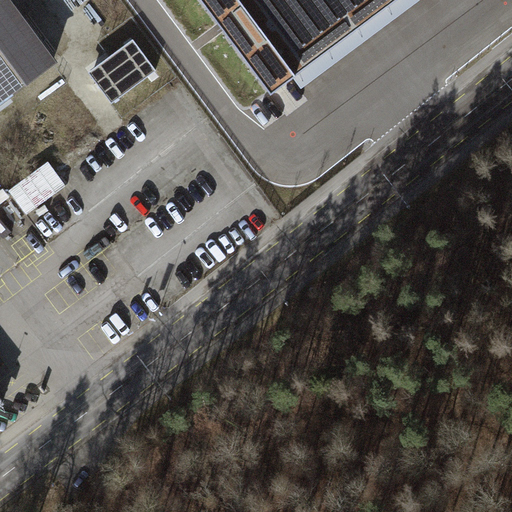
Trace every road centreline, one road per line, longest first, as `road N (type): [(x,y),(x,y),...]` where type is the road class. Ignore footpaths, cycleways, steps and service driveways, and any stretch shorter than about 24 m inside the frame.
road 1 (tertiary): [(0,477),(511,79)]
road 2 (unknown): [(0,247),(47,254),(185,104)]
road 3 (unknown): [(397,21),(289,83),(209,0)]
road 4 (track): [(55,511),(91,469),(104,398)]
